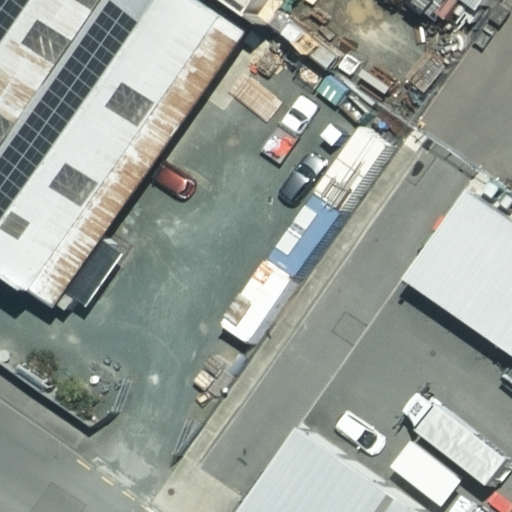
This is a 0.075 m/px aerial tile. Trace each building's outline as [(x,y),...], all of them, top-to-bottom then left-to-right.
[(258,39),(204,0),(0,0),(0,249),(70,299),(258,39)] [(293,0),(239,0),(275,26),(293,0)] [(504,25),(511,12),(511,0),(418,0),(458,26),(472,4),(504,25)] [(511,211),(491,197),(424,289),(511,351),(511,211)] [(125,385),(34,317),(3,358),(94,426),(125,385)] [(425,511),(316,434),(259,511),(425,511)]
